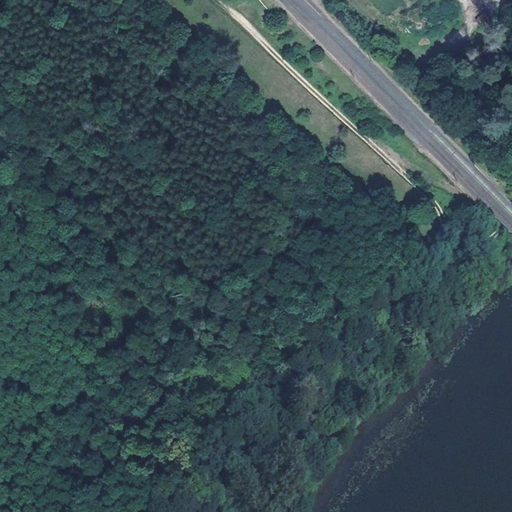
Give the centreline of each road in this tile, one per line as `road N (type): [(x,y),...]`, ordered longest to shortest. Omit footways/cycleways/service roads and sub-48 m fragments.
road 1 (track): [(407,286),(399,270),(439,233),(436,204),(218,0)]
road 2 (track): [(147,511),(180,467),(225,436),(314,412),(329,399),(366,362),(407,286)]
road 3 (track): [(511,216),(467,256),(421,286),(407,286)]
